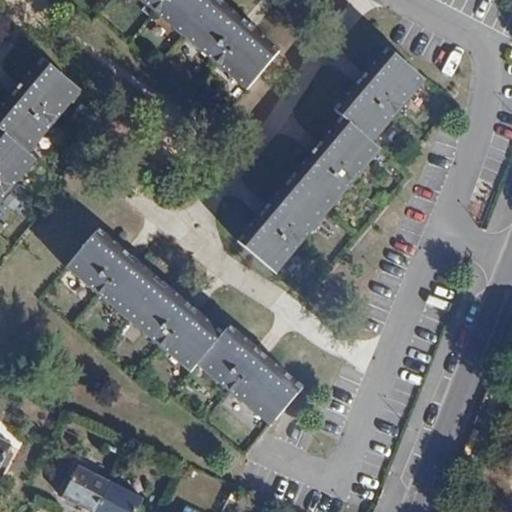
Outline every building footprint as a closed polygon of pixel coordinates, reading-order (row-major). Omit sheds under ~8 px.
[(142,0),(240,81),(272,45),(218,0),(142,0)] [(338,124),(235,246),(276,280),(380,157),(374,151),(401,120),(427,88),(386,48),(333,115),(338,124)] [(34,49),(0,89),(0,182),(27,151),(18,144),(71,81),(34,49)] [(61,274),(189,381),(197,373),(269,433),(303,393),(229,334),(223,340),(97,232),(61,274)] [(77,465),(60,496),(89,511),(93,511),(109,482),(77,465)] [(109,482),(93,511),(134,511),(141,499),(109,482)]
